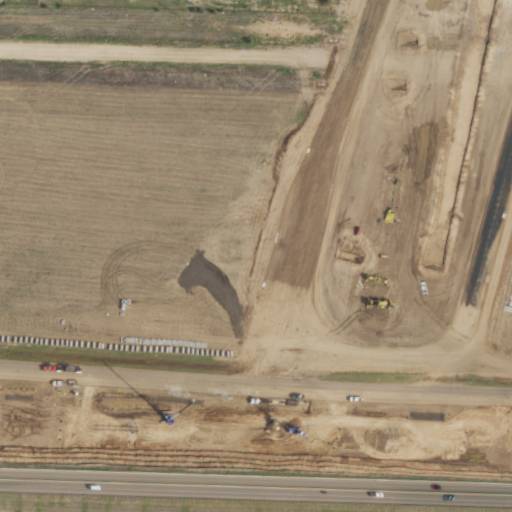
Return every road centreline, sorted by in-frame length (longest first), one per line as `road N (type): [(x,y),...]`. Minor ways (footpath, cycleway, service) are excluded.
road 1 (tertiary): [(511,388),(0,368)]
road 2 (motorway): [(511,450),(0,433)]
road 3 (motorway): [(0,479),(511,494)]
